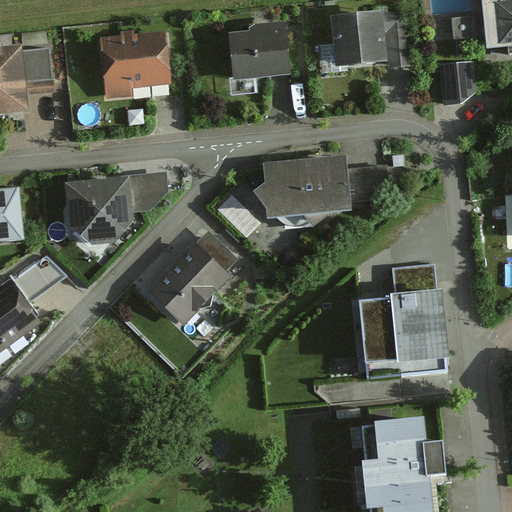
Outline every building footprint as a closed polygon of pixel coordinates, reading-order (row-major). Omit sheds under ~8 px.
[(503,54),(511,53),(511,6),(497,9),(503,54)] [(479,41),(476,19),(459,22),(463,44),(479,41)] [(396,20),(337,25),(341,75),(400,71),(396,20)] [(238,87),(297,81),(292,35),(233,41),(238,87)] [(109,102),(176,98),(172,44),(105,48),(109,102)] [(0,116),(25,114),(20,53),(0,55),(0,116)] [(470,66),(442,68),(445,109),(474,106),(470,66)] [(274,213),(277,210),(279,226),(362,217),(361,211),(389,208),(385,168),(357,171),(356,161),(273,170),(274,183),(259,196),(274,213)] [(127,181),(127,183),(79,188),(85,238),(103,251),(130,248),(146,232),(145,217),(157,216),(173,192),(171,176),(127,181)] [(237,225),(253,215),(241,194),(225,204),(237,225)] [(0,244),(22,242),(17,195),(0,196),(0,244)] [(250,275),(214,237),(153,294),(189,332),(250,275)] [(446,376),(444,361),(452,360),(446,298),(428,299),(424,270),(386,274),(389,304),(364,306),(372,384),(446,376)] [(0,355),(41,325),(9,282),(0,289),(0,355)] [(454,482),(449,445),(427,448),(424,425),(364,433),(374,511),(435,511),(432,485),(454,482)]
